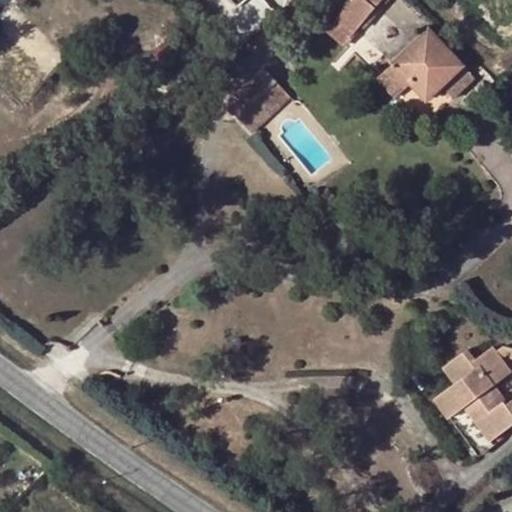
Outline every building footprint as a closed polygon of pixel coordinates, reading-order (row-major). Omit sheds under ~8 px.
[(354,0),(337,20),(354,34),(382,0),(354,0)] [(411,83),(429,101),(442,87),(454,99),(475,78),(429,30),(393,65),(411,83)] [(174,56),(166,39),(149,48),(157,65),(174,56)] [(411,83),(393,65),(378,79),(396,97),(411,83)] [(236,95),(248,108),(276,81),(264,68),(236,95)] [(276,81),(248,108),(261,124),(290,96),(276,81)] [(448,391),(431,403),(445,423),(457,414),(483,449),(510,428),(511,431),(511,402),(502,410),(488,392),(505,379),(487,353),(469,366),(462,356),(436,375),(448,391)] [(431,403),(427,406),(441,426),(445,423),(431,403)]
